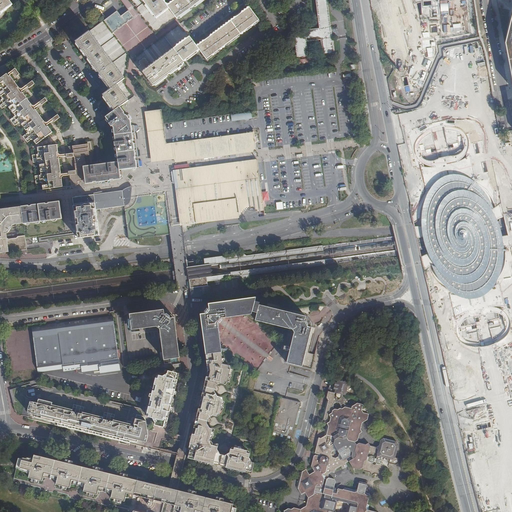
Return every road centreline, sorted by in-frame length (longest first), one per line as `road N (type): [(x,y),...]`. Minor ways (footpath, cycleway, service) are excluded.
road 1 (tertiary): [(26,428),(240,481),(269,480),(300,452),(334,327),(378,303)]
road 2 (tertiary): [(0,267),(84,267),(238,244),(371,201)]
road 3 (tertiary): [(360,185),(342,206),(251,233),(0,261)]
road 4 (primary): [(475,511),(400,185)]
road 5 (primary): [(419,313),(467,511)]
road 6 (unknown): [(406,142),(423,119),(460,117),(510,196)]
road 7 (primary): [(396,161),(362,9)]
road 8 (primary): [(362,9),(375,131),(369,152)]
road 9 (unknown): [(489,359),(501,426),(469,490)]
road 10 (residential): [(509,129),(484,0)]
road 11 (unknown): [(271,236),(391,229)]
